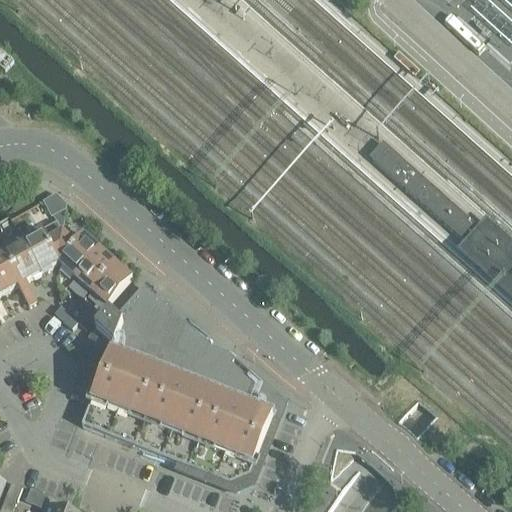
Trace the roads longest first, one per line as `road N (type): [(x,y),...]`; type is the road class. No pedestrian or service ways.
road 1 (tertiary): [(4,144),(60,154),(331,392)]
road 2 (tertiary): [(467,511),(331,392)]
road 3 (residential): [(34,453),(60,369),(38,349),(0,367)]
road 4 (unclassified): [(511,107),(394,0)]
road 5 (residential): [(281,511),(331,392)]
